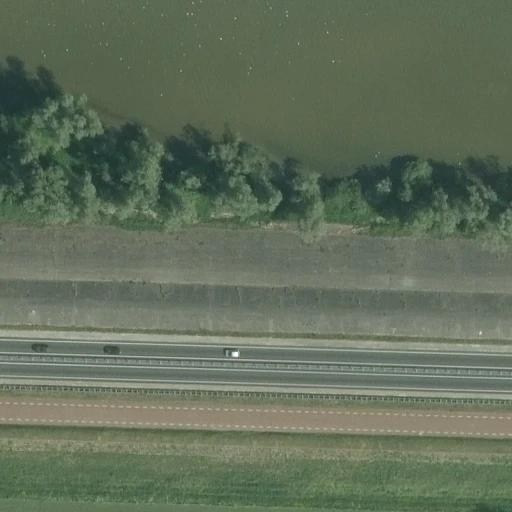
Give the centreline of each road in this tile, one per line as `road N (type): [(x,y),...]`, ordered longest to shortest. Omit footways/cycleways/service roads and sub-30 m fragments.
road 1 (trunk): [(0,370),(511,386)]
road 2 (tertiary): [(511,427),(0,411)]
road 3 (trunk): [(511,367),(0,351)]
